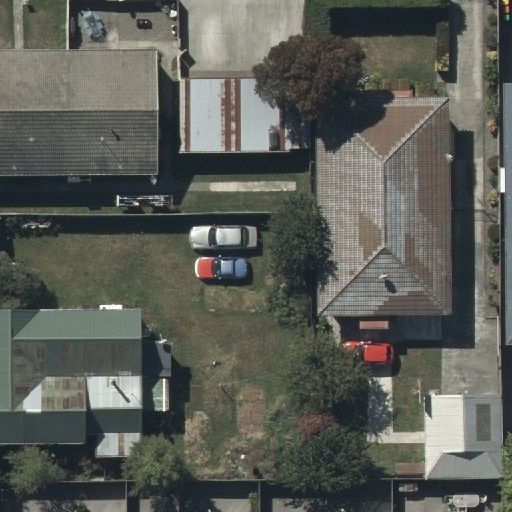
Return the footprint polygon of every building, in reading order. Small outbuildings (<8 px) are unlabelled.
[(157,59),(0,59),(0,184),(157,184),(157,59)] [(310,85),(178,85),(178,159),(288,159),(288,155),(309,155),(310,85)] [(511,351),(511,96),(502,96),(506,352),(511,351)] [(444,326),(445,107),(317,109),(317,325),(444,326)] [(141,322),(0,322),(0,455),(84,455),(84,442),(95,442),(95,465),(141,465),(141,418),(168,418),(168,352),(141,352),(141,322)] [(500,400),(423,399),(424,485),(501,485),(500,400)]
